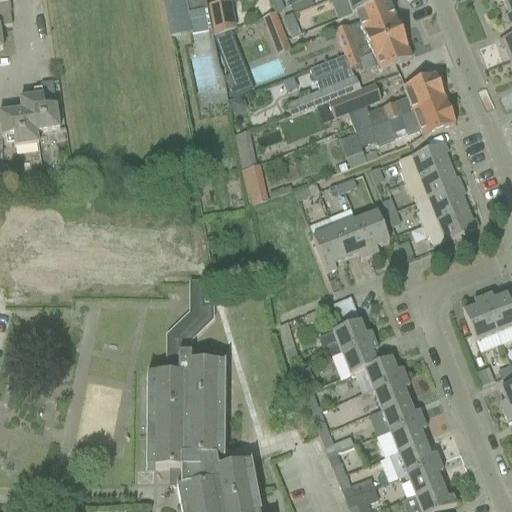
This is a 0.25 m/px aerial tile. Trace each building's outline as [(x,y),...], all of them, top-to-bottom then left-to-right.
[(0,0),(0,18),(10,17),(9,5),(7,6),(5,0),(0,0)] [(205,6),(204,0),(184,0),(191,35),(191,37),(211,33),(205,6)] [(284,13),(278,0),(270,3),(275,16),(276,16),(284,13)] [(301,0),(287,0),(293,13),(305,9),(301,0)] [(388,8),(385,0),(343,0),(351,17),(354,16),(355,17),(356,17),(357,20),(358,20),(388,8)] [(511,28),(511,3),(503,7),(507,19),(502,21),(506,31),(511,28)] [(208,9),(214,41),(235,32),(230,5),(208,9)] [(400,37),(388,8),(358,20),(357,20),(359,26),(346,32),(345,29),(335,33),(345,59),(400,37)] [(275,16),(263,21),(273,50),(286,45),(276,16),(275,16)] [(0,30),(12,29),(10,17),(0,18),(0,53),(1,53),(0,43),(0,30)] [(292,17),(283,21),(291,43),(300,39),(292,17)] [(229,36),(213,41),(228,79),(223,81),(230,101),(251,94),(229,36)] [(345,59),(350,73),(361,68),(359,63),(372,58),(378,75),(410,62),(400,37),(345,59)] [(509,63),(511,62),(511,37),(498,43),(502,52),(504,51),(509,63)] [(345,59),(308,74),(314,86),(350,73),(345,59)] [(381,112),(368,118),(373,130),(444,102),(434,78),(415,85),(402,91),(407,102),(393,108),(381,112)] [(302,101),(284,108),(290,121),(316,111),(326,107),(358,94),(353,81),(317,94),(309,98),(307,94),(300,96),(302,101)] [(19,104),(21,115),(22,115),(23,126),(34,124),(36,136),(59,133),(52,86),(40,88),(42,101),(19,104)] [(358,94),(326,107),(332,122),(333,124),(347,118),(365,111),(381,104),(374,87),(358,94)] [(373,130),(355,138),(359,150),(374,144),(377,150),(419,133),(422,140),(435,135),(454,127),(444,102),(373,130)] [(22,115),(21,115),(0,117),(0,130),(1,141),(13,140),(14,151),(38,148),(36,136),(34,124),(23,126),(22,115)] [(443,147),(399,165),(402,173),(399,175),(404,187),(449,169),(444,157),(447,156),(443,147)] [(251,152),(237,155),(240,173),(254,170),(251,152)] [(454,182),(449,169),(404,187),(409,200),(412,199),(416,208),(460,189),(457,181),(454,182)] [(0,170),(0,181),(18,183),(18,171),(0,170)] [(241,175),(249,211),(266,204),(258,170),(241,175)] [(378,173),(369,177),(374,189),(383,186),(378,173)] [(352,184),(340,188),(343,197),(355,192),(352,184)] [(343,197),(340,188),(328,193),(331,201),(343,197)] [(464,198),(460,189),(416,208),(419,216),(415,217),(421,230),(466,212),(461,200),(464,198)] [(306,193),(294,197),(297,205),(309,200),(306,193)] [(382,208),(386,220),(395,216),(390,204),(382,208)] [(471,224),(466,212),(421,230),(426,242),(428,241),(432,251),(478,232),(474,223),(471,224)] [(376,216),(355,225),(369,261),(377,257),(375,251),(388,246),(376,216)] [(400,228),(395,216),(386,220),(391,231),(400,228)] [(369,261),(355,225),(334,233),(345,263),(357,259),(360,264),(369,261)] [(345,263),(334,233),(312,242),(327,278),(336,274),(333,268),(345,263)] [(403,262),(411,259),(406,247),(398,250),(403,262)] [(218,471),(216,459),(225,459),(225,366),(190,366),(190,358),(188,358),(188,345),(210,324),(210,312),(201,312),(201,282),(191,282),(191,320),(169,340),(169,378),(156,378),(156,389),(147,389),(147,430),(156,430),(156,452),(146,452),(146,472),(174,473),(174,490),(177,490),(181,511),(190,510),(189,511),(251,511),(242,466),(218,471)] [(490,298),(482,301),(496,337),(511,330),(511,314),(511,313),(506,298),(493,303),(490,298)] [(496,337),(482,301),(473,305),(475,310),(462,315),(474,346),(496,337)] [(341,357),(373,344),(369,336),(364,338),(359,325),(332,336),(317,342),(326,364),(331,362),(341,357)] [(377,354),(373,344),(341,357),(349,379),(364,372),(377,367),(372,355),(377,354)] [(298,364),(293,351),(285,355),(290,367),(298,364)] [(404,381),(401,372),(395,375),(390,361),(377,367),(364,372),(372,394),(404,381)] [(511,378),(509,370),(497,375),(500,383),(511,378)] [(310,394),(306,383),(302,373),(293,376),(298,387),(302,398),(310,394)] [(381,414),(407,404),(402,392),(408,390),(404,381),(372,394),(381,414)] [(499,408),(502,416),(511,412),(511,387),(499,392),(505,406),(499,408)] [(316,407),(310,394),(302,398),(307,411),(311,420),(320,416),(316,407)] [(413,417),(407,404),(381,414),(389,436),(421,424),(418,415),(413,417)] [(511,412),(502,416),(506,425),(511,423),(511,424),(511,412)] [(328,436),(323,424),(320,416),(311,420),(315,428),(320,439),(328,436)] [(421,424),(389,436),(398,458),(425,447),(419,435),(425,432),(421,424)] [(328,462),(353,452),(349,442),(333,448),(328,436),(320,439),(328,462)] [(398,458),(388,462),(397,483),(407,479),(439,466),(435,457),(429,459),(425,447),(398,458)] [(442,490),(437,477),(442,475),(439,466),(407,479),(415,501),(442,490)] [(332,470),(337,483),(345,480),(340,467),(332,470)] [(350,491),(345,480),(337,483),(342,494),(350,491)] [(403,511),(450,511),(456,510),(452,499),(446,501),(442,490),(415,501),(401,506),(403,511)] [(345,503),(348,511),(367,511),(366,509),(377,505),(372,492),(345,503)]
